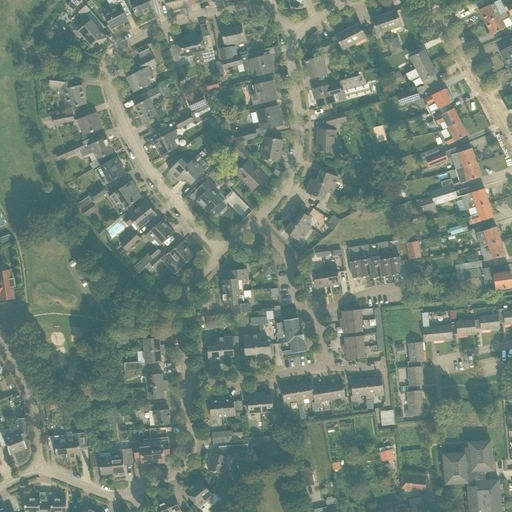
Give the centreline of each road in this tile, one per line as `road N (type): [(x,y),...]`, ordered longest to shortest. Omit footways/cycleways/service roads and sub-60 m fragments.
road 1 (residential): [(219,251),(158,186),(111,87),(113,59),(146,33),(219,12),(256,8),(298,34)]
road 2 (unclassified): [(255,222),(291,178),(298,154),(291,53),(298,34)]
road 3 (unclassified): [(511,144),(432,0)]
road 4 (unclassified): [(187,384),(185,303),(219,251)]
road 5 (unclassified): [(132,491),(189,460),(187,384)]
road 6 (residential): [(0,341),(32,398),(38,470)]
road 7 (residential): [(323,367),(187,384)]
